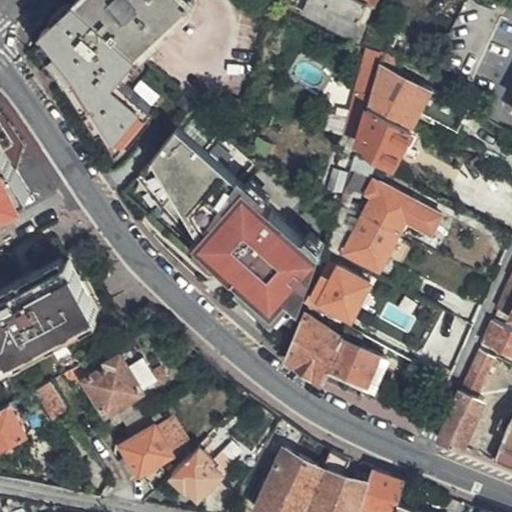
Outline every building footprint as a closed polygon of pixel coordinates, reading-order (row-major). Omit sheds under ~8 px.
[(101,21),(77,0),(42,33),(117,144),(149,109),(117,79),(140,55),(101,21)] [(77,0),(101,21),(140,55),(193,5),(193,2),(193,0),(77,0)] [(314,0),(335,10),(359,21),(370,1),(373,2),(374,0),(314,0)] [(359,21),(335,10),(327,28),(346,36),(360,42),(366,26),(359,21)] [(430,22),(404,12),(390,49),(415,59),(430,22)] [(368,47),(378,51),(383,32),(373,30),(368,47)] [(387,69),(395,54),(385,50),(384,54),(382,53),(376,73),(367,106),(371,109),(379,113),(387,117),(413,130),(414,131),(421,117),(432,123),(434,118),(443,122),(459,130),(471,109),(425,86),(423,88),(396,74),(387,69)] [(395,54),(387,69),(396,74),(404,58),(395,54)] [(413,133),(414,131),(413,130),(387,117),(379,113),(371,109),(367,106),(358,140),(368,145),(368,151),(395,166),(407,144),(413,133)] [(154,157),(138,177),(163,199),(159,204),(177,222),(176,224),(194,242),(211,257),(222,268),(232,278),(249,293),(272,314),(281,304),(285,300),(297,311),(319,253),(303,238),(280,217),(261,201),(243,184),(178,126),(154,157)] [(219,133),(209,145),(243,173),(253,161),(219,133)] [(413,133),(407,144),(412,147),(418,136),(413,133)] [(0,208),(30,193),(2,148),(0,148),(0,208)] [(243,184),(261,201),(268,194),(283,177),(267,164),(263,160),(243,184)] [(374,197),(364,215),(398,232),(403,225),(425,235),(436,216),(414,204),(415,202),(376,181),(369,194),(374,197)] [(261,201),(280,217),(287,210),(268,194),(261,201)] [(364,215),(339,206),(335,221),(326,248),(342,256),(345,251),(364,215)] [(398,232),(364,215),(345,251),(379,269),(398,232)] [(309,230),(303,238),(319,253),(323,242),(309,230)] [(99,312),(70,259),(0,296),(0,365),(62,333),(99,312)] [(511,279),(510,279),(496,309),(505,314),(508,318),(511,319),(511,279)] [(310,296),(305,306),(314,310),(319,301),(310,296)] [(281,304),(272,314),(279,319),(292,324),(297,311),(285,300),(281,304)] [(289,359),(322,382),(329,368),(342,338),(307,314),(289,359)] [(511,331),(492,321),(483,340),(511,354),(511,331)] [(329,368),(364,385),(377,354),(342,338),(329,368)] [(446,422),(444,425),(439,439),(460,446),(481,400),(475,397),(492,357),(478,350),(446,422)] [(142,388),(120,353),(108,361),(107,364),(86,378),(107,411),(142,388)] [(377,354),(364,385),(374,390),(388,359),(377,354)] [(66,411),(50,380),(36,389),(54,418),(66,411)] [(127,429),(147,416),(139,402),(119,415),(127,429)] [(0,407),(0,447),(28,432),(9,403),(0,407)] [(283,419),(274,434),(299,446),(305,435),(283,419)] [(511,419),(495,459),(511,466),(511,419)] [(119,460),(132,482),(142,475),(141,471),(170,453),(153,426),(123,443),(129,453),(119,460)] [(225,427),(208,441),(226,464),(243,450),(225,427)] [(200,445),(171,475),(185,487),(188,484),(200,496),(221,473),(210,462),(213,459),(200,445)] [(258,509),(271,511),(305,511),(324,465),(281,449),(258,509)] [(305,511),(358,511),(369,481),(350,475),(339,471),(342,456),(330,450),(324,465),(305,511)] [(393,511),(397,504),(404,480),(377,469),(363,507),(376,511),(377,511),(393,511)]
